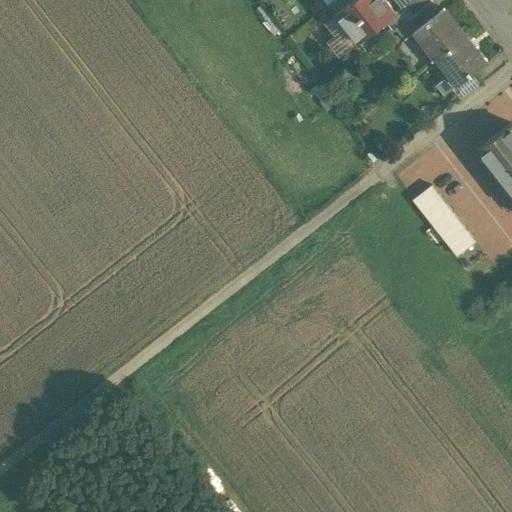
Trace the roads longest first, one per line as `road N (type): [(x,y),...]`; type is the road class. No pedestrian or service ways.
road 1 (track): [(0,471),(374,180)]
road 2 (residential): [(374,180),(511,64)]
